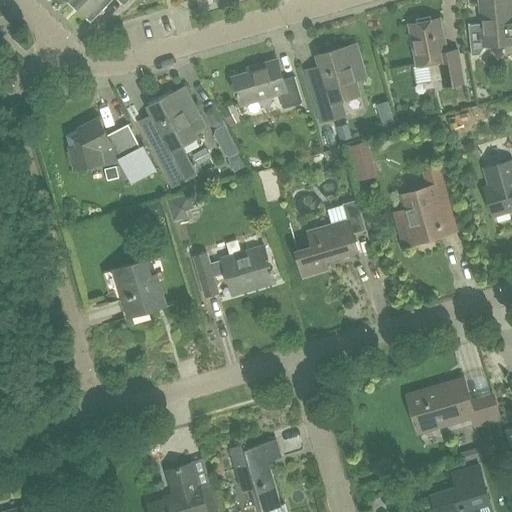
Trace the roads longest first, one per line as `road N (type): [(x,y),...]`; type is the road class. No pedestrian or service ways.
road 1 (residential): [(97,415),(9,122),(10,100),(62,43)]
road 2 (residential): [(345,0),(111,66),(81,60),(62,43)]
road 3 (residential): [(296,357),(511,293)]
road 4 (residential): [(97,415),(296,357)]
road 5 (residential): [(342,511),(296,357)]
